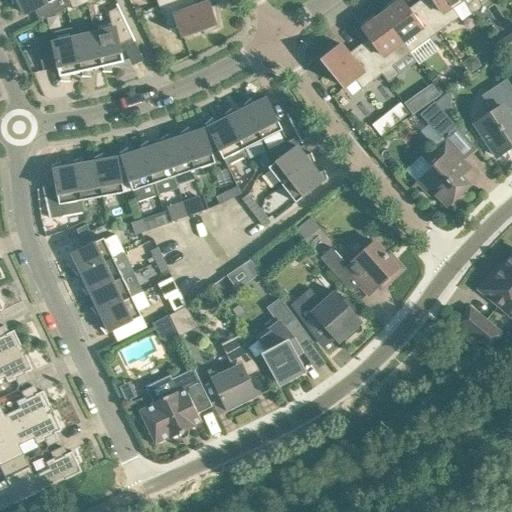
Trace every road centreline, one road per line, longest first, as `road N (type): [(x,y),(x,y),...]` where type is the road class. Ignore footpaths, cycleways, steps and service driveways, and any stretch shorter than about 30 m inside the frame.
road 1 (residential): [(456,260),(383,354),(344,385),(159,484),(133,464),(113,428),(26,231),(19,127)]
road 2 (residential): [(456,260),(375,176),(277,38)]
road 3 (residential): [(19,127),(153,100),(277,38)]
